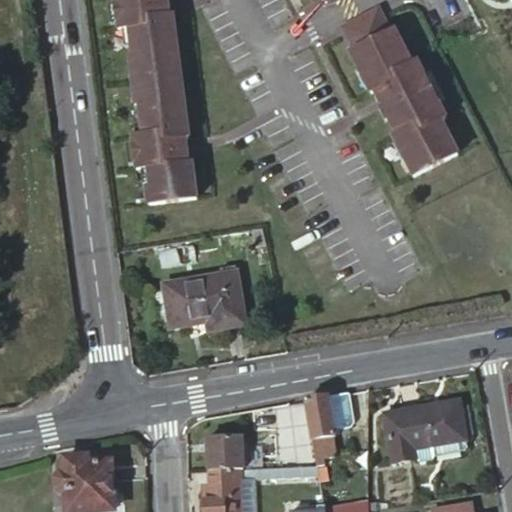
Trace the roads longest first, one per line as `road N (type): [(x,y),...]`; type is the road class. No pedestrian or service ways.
road 1 (residential): [(112,413),(60,0)]
road 2 (unclassified): [(486,349),(165,404)]
road 3 (residential): [(486,349),(511,509)]
